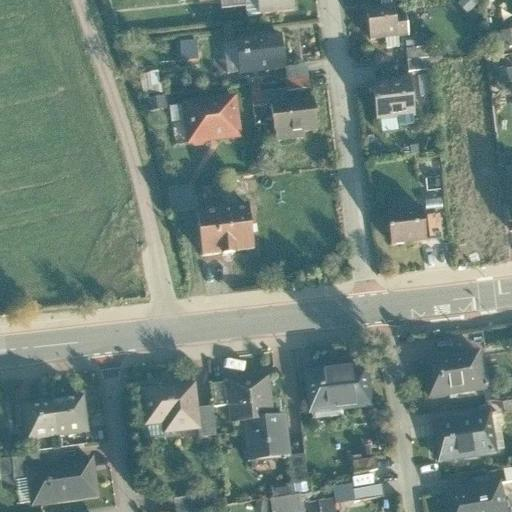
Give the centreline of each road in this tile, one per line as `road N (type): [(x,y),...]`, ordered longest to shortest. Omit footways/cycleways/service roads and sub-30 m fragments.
road 1 (residential): [(81,0),(175,330)]
road 2 (residential): [(330,0),(377,310)]
road 3 (residential): [(377,310),(413,511)]
road 4 (tertiary): [(377,310),(175,330)]
road 5 (residential): [(125,511),(106,340)]
road 6 (tertiary): [(511,294),(377,310)]
